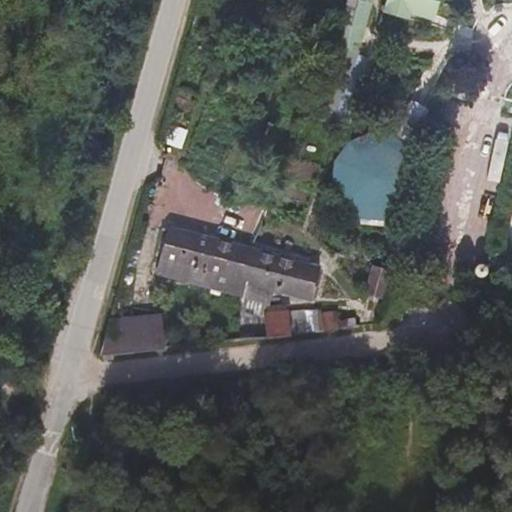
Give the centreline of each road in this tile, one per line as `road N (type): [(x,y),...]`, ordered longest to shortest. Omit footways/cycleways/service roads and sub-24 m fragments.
road 1 (residential): [(511,339),(433,335),(69,373)]
road 2 (unclassified): [(69,373),(172,0)]
road 3 (unknown): [(505,36),(464,242),(433,335)]
road 4 (unclassified): [(69,373),(38,511)]
